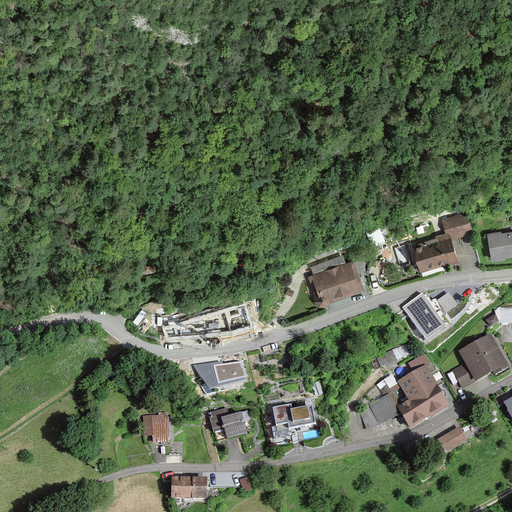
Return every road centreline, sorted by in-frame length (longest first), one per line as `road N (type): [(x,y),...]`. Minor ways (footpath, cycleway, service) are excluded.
road 1 (residential): [(511,274),(398,292),(242,345),(154,352),(89,316),(0,334)]
road 2 (residential): [(511,379),(403,437),(239,467),(159,468)]
road 3 (track): [(0,437),(127,342)]
